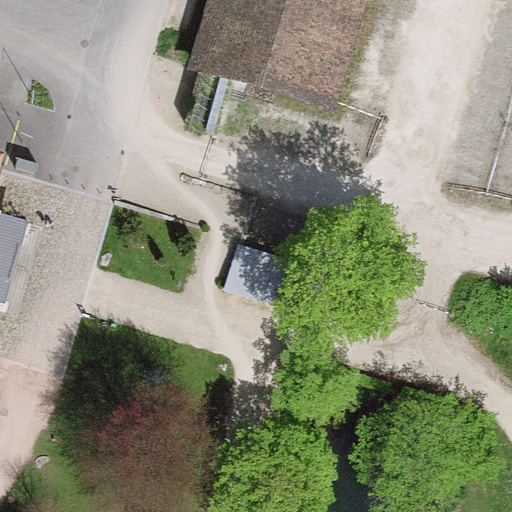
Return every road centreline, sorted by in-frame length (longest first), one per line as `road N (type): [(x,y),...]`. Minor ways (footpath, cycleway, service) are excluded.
road 1 (track): [(223,511),(265,351),(48,275)]
road 2 (track): [(511,403),(442,374),(265,351)]
